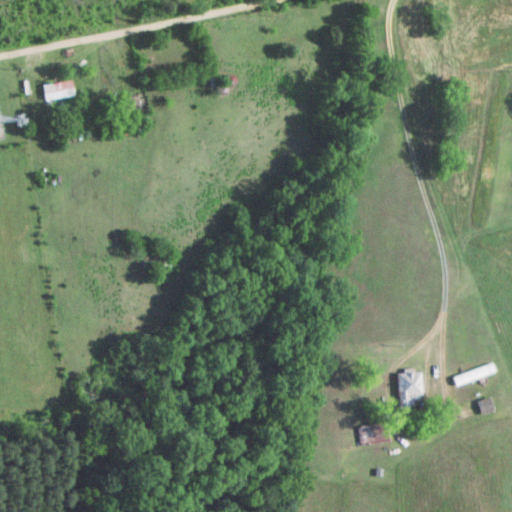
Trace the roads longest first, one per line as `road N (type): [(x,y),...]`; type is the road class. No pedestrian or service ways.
road 1 (residential): [(371,0),(327,38),(253,57),(200,85),(159,124),(127,234),(0,271)]
road 2 (residential): [(127,234),(200,511)]
